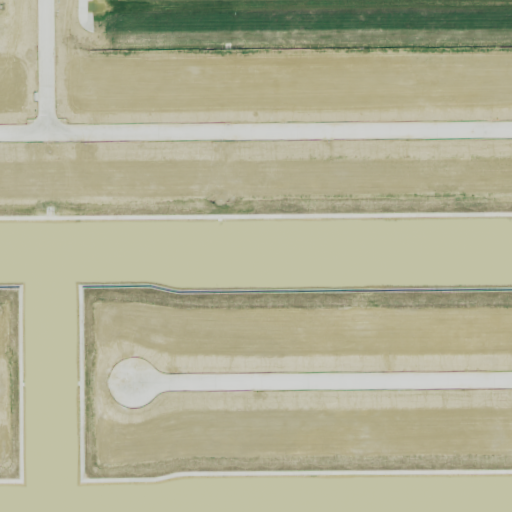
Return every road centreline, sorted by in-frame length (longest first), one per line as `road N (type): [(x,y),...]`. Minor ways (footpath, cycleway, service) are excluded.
road 1 (residential): [(511,379),(130,381)]
road 2 (residential): [(43,0),(43,130),(0,130),(43,130)]
